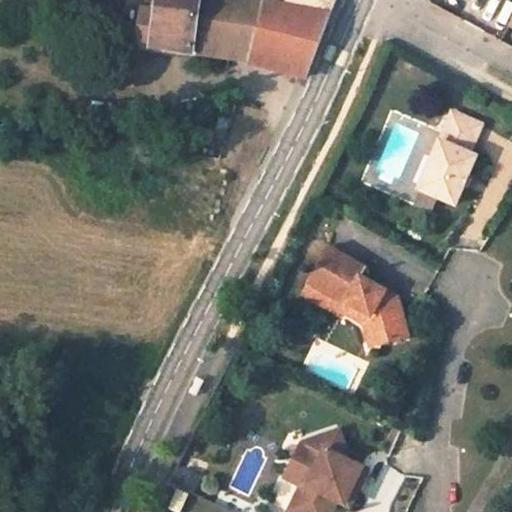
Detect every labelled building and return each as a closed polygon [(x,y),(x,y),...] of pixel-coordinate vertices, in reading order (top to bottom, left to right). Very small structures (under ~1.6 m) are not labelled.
[(157,0),(156,14),(167,15),(162,48),(191,53),(192,48),(244,61),(260,0),(157,0)] [(283,0),(260,0),(244,61),(303,76),(328,14),(283,4),(283,0)] [(333,0),(283,0),(283,4),(328,14),(333,0)] [(150,46),(162,48),(167,15),(156,14),(150,46)] [(482,120),(453,108),(419,184),(455,199),(476,151),(469,148),(482,120)] [(166,159),(159,210),(205,217),(212,165),(166,159)] [(337,309),(340,305),(344,297),(371,312),(378,338),(406,330),(396,292),(359,271),(364,263),(327,242),(301,288),(337,309)] [(371,312),(344,297),(340,305),(362,318),(368,341),(378,338),(371,312)] [(358,464),(341,456),(343,451),(336,427),(299,440),(307,464),(312,466),(305,482),(300,479),(285,508),(292,511),(325,511),(333,497),(346,503),(354,486),(348,484),(358,464)] [(363,467),(358,464),(348,484),(354,486),(363,467)]
